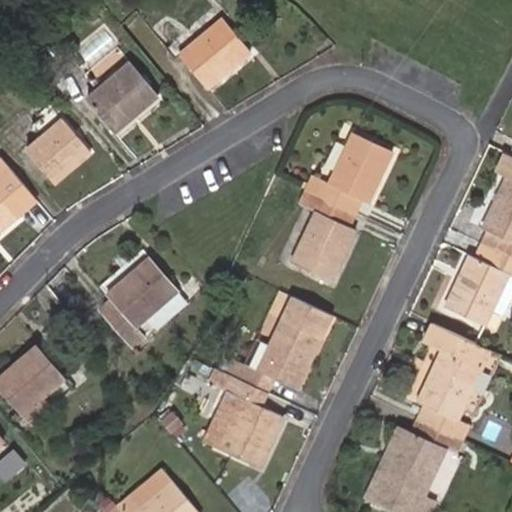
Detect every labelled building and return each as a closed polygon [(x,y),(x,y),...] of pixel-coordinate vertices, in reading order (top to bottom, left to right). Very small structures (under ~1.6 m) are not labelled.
[(252,53),(225,21),(182,55),(210,88),(252,53)] [(159,95),(132,63),(90,98),(117,130),(159,95)] [(56,183),(94,151),(66,118),(65,119),(55,107),(33,126),(43,137),(29,150),(56,183)] [(315,191),(355,210),(361,198),(367,201),(392,152),(353,133),(329,183),(322,179),(315,191)] [(511,157),(507,155),(497,175),(506,180),(482,229),(492,234),(485,247),(511,260),(511,157)] [(0,230),(18,216),(39,200),(11,166),(0,174),(0,230)] [(348,225),(355,210),(315,191),(308,188),(301,202),(316,210),(291,261),(329,279),(355,229),(348,225)] [(511,260),(485,247),(477,262),(468,259),(444,310),(483,329),(491,314),(498,318),(511,291),(511,260)] [(189,302),(152,258),(110,294),(116,301),(103,310),(134,347),(146,336),(138,327),(157,310),(165,320),(189,302)] [(229,369),(264,387),(271,374),(294,386),(332,312),(293,293),(265,349),(244,339),(235,356),(229,369)] [(491,353),(429,323),(420,342),(442,354),(418,403),(424,406),(417,419),(461,442),(468,428),(457,422),(491,353)] [(67,379),(38,345),(0,377),(0,386),(24,415),(67,379)] [(257,401),(264,387),(229,369),(221,383),(226,385),(244,395),(219,444),(256,464),(281,413),(257,401)] [(202,436),(219,444),(244,395),(226,385),(202,436)] [(461,442),(417,419),(409,435),(403,431),(368,502),(388,511),(411,511),(443,450),(454,456),(461,442)] [(368,502),(403,431),(398,429),(363,499),(368,502)] [(116,511),(195,511),(169,479),(158,466),(115,501),(122,507),(116,511)]
